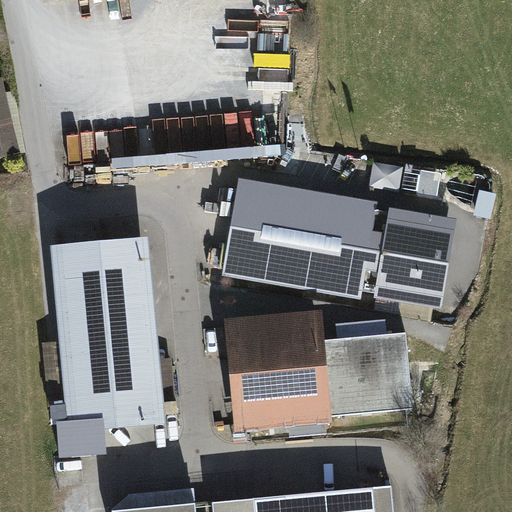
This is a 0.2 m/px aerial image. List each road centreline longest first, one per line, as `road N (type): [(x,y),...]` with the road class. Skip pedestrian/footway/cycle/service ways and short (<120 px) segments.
road 1 (unknown): [(48,165),(369,179)]
road 2 (unknown): [(185,0),(199,30),(195,57),(175,72),(36,105)]
